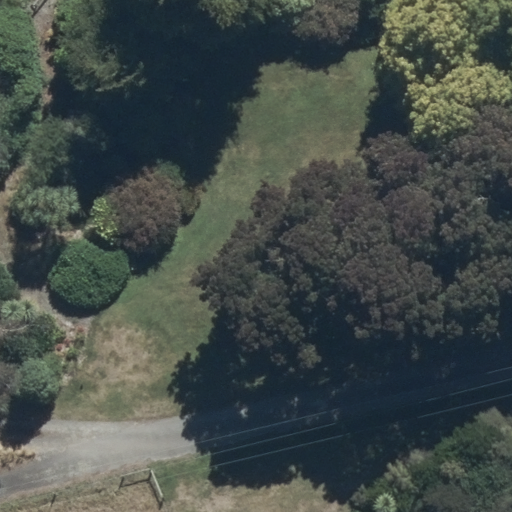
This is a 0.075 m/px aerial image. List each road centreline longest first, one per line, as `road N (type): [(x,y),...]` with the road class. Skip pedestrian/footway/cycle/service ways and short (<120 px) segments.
road 1 (track): [(0,486),(511,362)]
road 2 (track): [(191,438),(0,425)]
